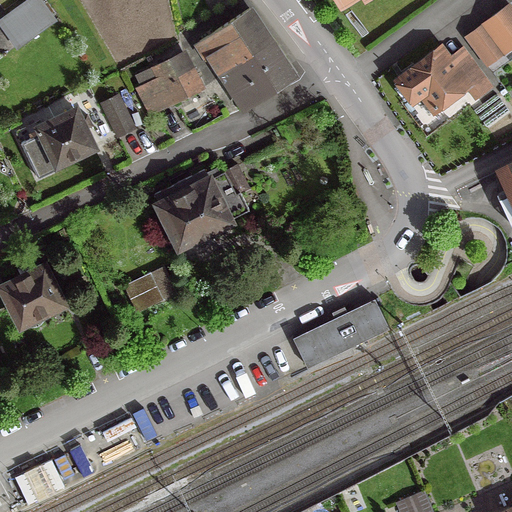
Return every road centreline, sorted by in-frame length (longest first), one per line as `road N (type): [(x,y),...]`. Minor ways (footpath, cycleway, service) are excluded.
road 1 (residential): [(0,448),(389,250),(405,231),(413,193)]
road 2 (residential): [(413,193),(391,143),(285,0)]
